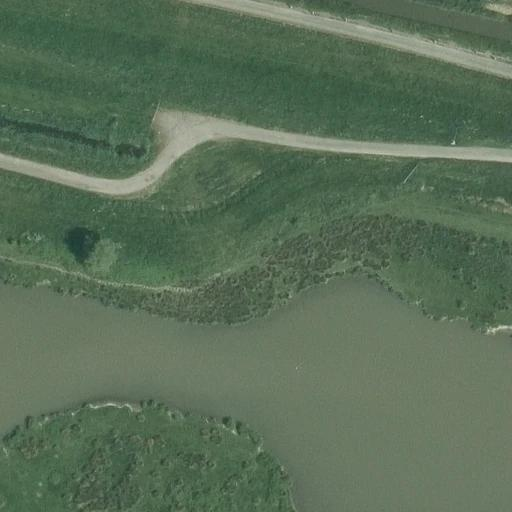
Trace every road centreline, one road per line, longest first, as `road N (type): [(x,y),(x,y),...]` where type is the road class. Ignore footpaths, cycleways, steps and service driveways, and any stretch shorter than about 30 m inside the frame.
road 1 (unclassified): [(511,157),(345,148),(222,130),(191,135),(128,187),(0,164)]
road 2 (track): [(483,154),(455,135),(0,41)]
road 3 (unclassified): [(511,74),(211,0)]
